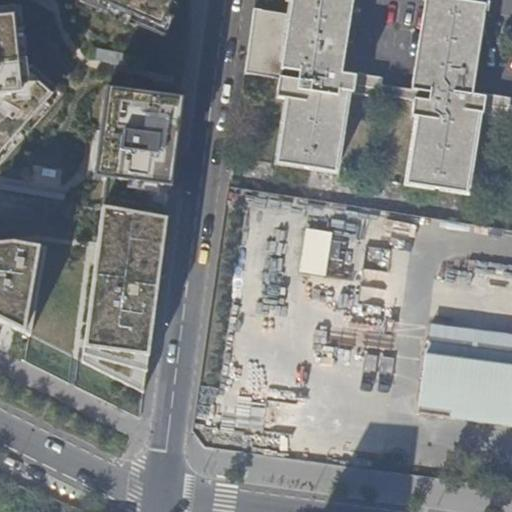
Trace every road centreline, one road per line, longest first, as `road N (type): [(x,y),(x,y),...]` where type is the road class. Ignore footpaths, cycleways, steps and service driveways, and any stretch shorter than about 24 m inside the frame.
road 1 (residential): [(220,0),(161,492)]
road 2 (residential): [(0,422),(135,488),(161,492)]
road 3 (unclassified): [(161,492),(299,511)]
